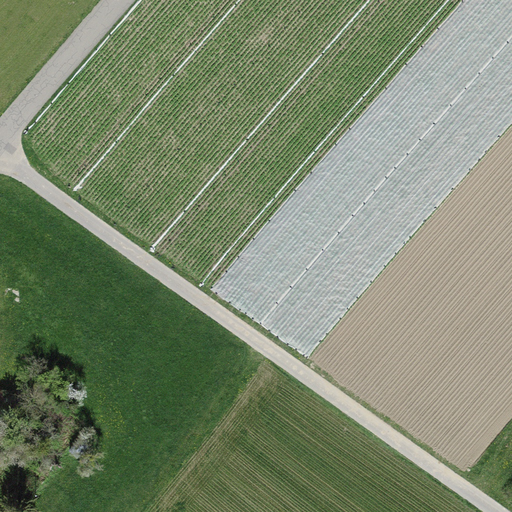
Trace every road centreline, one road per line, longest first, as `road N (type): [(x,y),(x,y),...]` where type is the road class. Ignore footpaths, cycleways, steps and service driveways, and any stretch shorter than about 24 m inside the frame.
road 1 (residential): [(0,154),(507,511)]
road 2 (tertiary): [(119,0),(0,136)]
